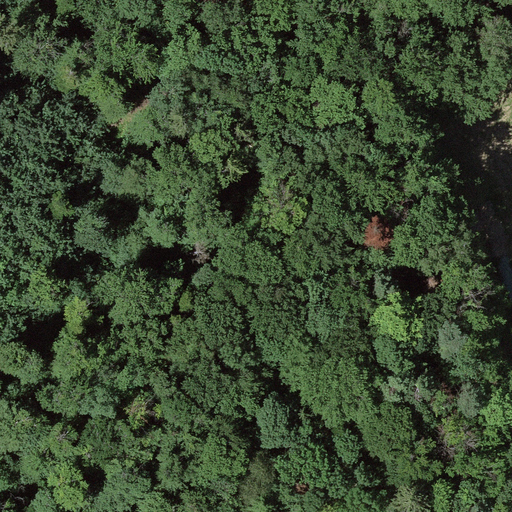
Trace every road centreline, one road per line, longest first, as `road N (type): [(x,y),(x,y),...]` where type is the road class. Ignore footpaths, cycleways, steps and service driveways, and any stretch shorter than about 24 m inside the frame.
road 1 (track): [(505,511),(503,415),(475,273),(460,219),(390,78)]
road 2 (track): [(390,78),(356,56),(306,49),(196,70),(154,97)]
road 3 (track): [(511,42),(407,106)]
